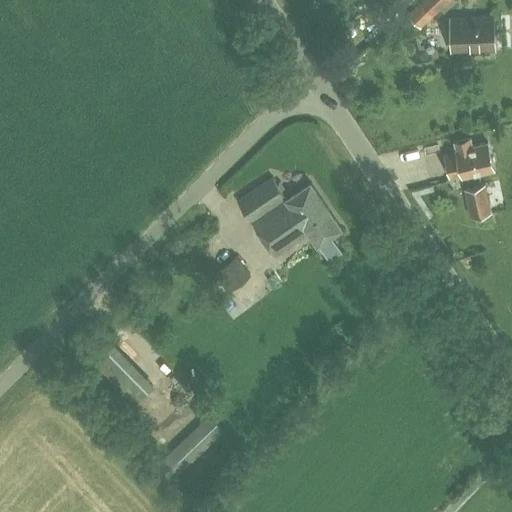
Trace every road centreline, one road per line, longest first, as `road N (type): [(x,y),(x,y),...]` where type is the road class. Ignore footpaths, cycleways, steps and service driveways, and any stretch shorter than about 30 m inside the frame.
road 1 (unclassified): [(0,389),(312,77)]
road 2 (tertiary): [(511,378),(312,77)]
